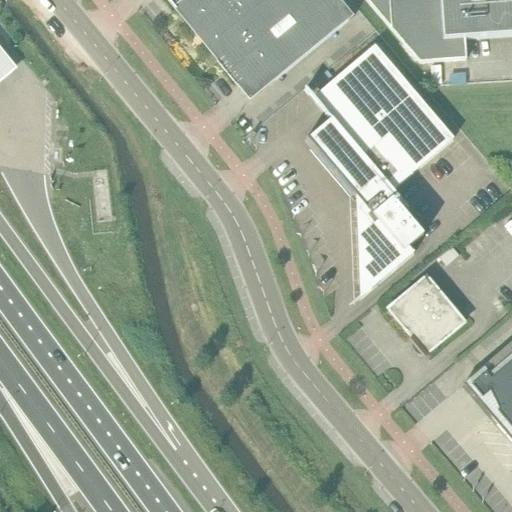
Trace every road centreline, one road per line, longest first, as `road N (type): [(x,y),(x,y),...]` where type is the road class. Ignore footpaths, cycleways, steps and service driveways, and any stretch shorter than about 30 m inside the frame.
road 1 (tertiary): [(421,511),(284,347),(238,225),(57,0)]
road 2 (trunk): [(218,511),(0,219)]
road 3 (trunk): [(161,511),(0,285)]
road 4 (trunk): [(0,362),(107,511)]
road 5 (trunk): [(0,370),(68,511)]
